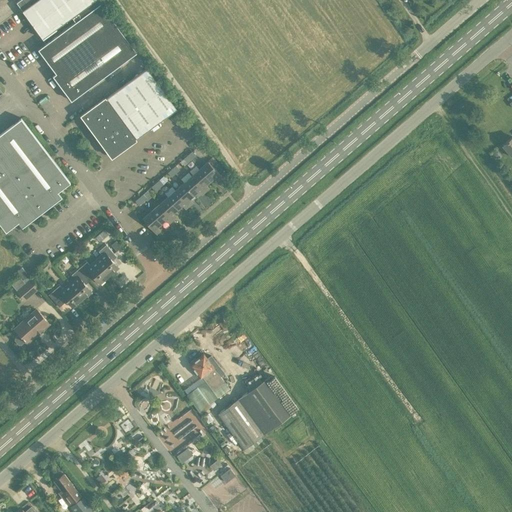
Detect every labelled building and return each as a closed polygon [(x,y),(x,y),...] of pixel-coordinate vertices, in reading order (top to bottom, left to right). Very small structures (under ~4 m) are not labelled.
[(19,0),(17,1),(23,9),(36,0),(19,0)] [(74,59),(92,84),(136,52),(97,0),(36,0),(23,9),(43,37),(52,30),(56,36),(38,49),(56,73),(74,59)] [(74,59),(56,73),(74,97),(92,84),(74,59)] [(112,155),(176,108),(147,68),(82,115),(112,155)] [(0,222),(6,231),(70,182),(21,117),(0,133),(0,222)] [(511,136),(502,145),(504,146),(502,147),(506,151),(507,150),(511,155),(511,136)] [(200,168),(210,180),(215,176),(218,180),(222,176),(211,164),(208,161),(200,168)] [(206,184),(210,180),(200,168),(192,175),(206,191),(209,188),(206,184)] [(202,194),(206,191),(192,175),(184,182),(195,194),(198,191),(202,194)] [(155,191),(159,187),(156,182),(151,186),(155,191)] [(190,199),(195,194),(184,182),(175,189),(190,205),(193,202),(190,199)] [(185,209),(190,205),(175,189),(168,196),(178,208),(182,205),(185,209)] [(174,212),(178,208),(168,196),(159,203),(173,219),(177,216),(174,212)] [(169,223),(173,219),(159,203),(151,210),(162,222),(166,219),(169,223)] [(157,227),(162,222),(151,210),(143,218),(157,234),(160,230),(157,227)] [(99,241),(108,233),(104,229),(95,237),(99,241)] [(95,260),(109,275),(119,267),(111,257),(115,254),(105,243),(98,250),(102,254),(95,260)] [(46,258),(42,262),(43,264),(41,266),(44,270),(51,264),(46,258)] [(100,283),(109,275),(95,260),(90,264),(86,260),(78,267),(88,278),(92,274),(100,283)] [(39,288),(31,279),(28,275),(22,267),(17,270),(24,279),(23,280),(19,276),(11,283),(17,290),(21,287),(29,297),(39,288)] [(83,281),(88,278),(78,267),(70,274),(74,278),(68,283),(82,299),(91,291),(83,281)] [(67,300),(73,307),(82,299),(68,283),(62,288),(59,284),(48,293),(59,306),(67,300)] [(37,309),(15,328),(20,333),(16,337),(15,339),(19,344),(22,344),(26,340),(28,342),(49,323),(37,309)] [(201,413),(204,410),(206,413),(209,410),(208,408),(211,406),(209,403),(229,388),(225,382),(220,376),(224,373),(211,355),(207,358),(203,354),(196,359),(195,358),(190,361),(191,362),(189,364),(200,377),(202,376),(205,380),(187,394),(201,413)] [(290,414),(264,379),(218,413),(244,448),(250,444),(253,447),(260,442),(257,439),(272,428),(290,414)] [(159,431),(172,452),(206,431),(194,410),(159,431)] [(290,414),(272,428),(290,452),(314,434),(296,410),(290,414)] [(192,454),(187,448),(177,456),(182,462),(192,454)] [(215,457),(209,462),(216,471),(222,466),(215,457)] [(221,475),(226,482),(235,474),(230,468),(221,475)] [(63,473),(54,480),(61,488),(58,491),(67,503),(78,494),(73,487),(63,473)] [(95,478),(100,483),(105,480),(100,474),(95,478)] [(93,511),(82,497),(70,506),(74,511),(93,511)]
